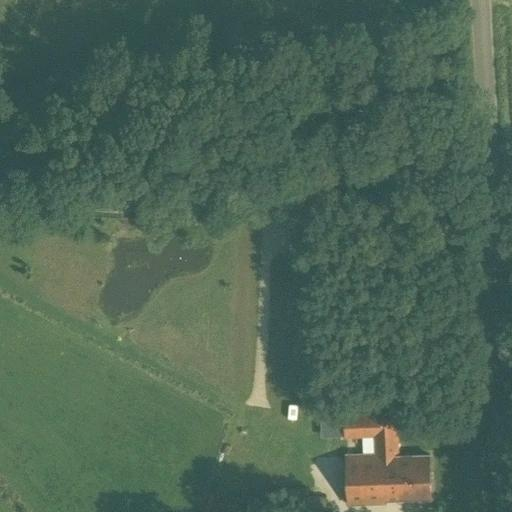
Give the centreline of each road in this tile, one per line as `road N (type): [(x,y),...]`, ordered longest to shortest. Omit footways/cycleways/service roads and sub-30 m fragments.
road 1 (track): [(496,245),(462,241),(382,191),(344,179),(205,205),(0,207)]
road 2 (unclassified): [(507,511),(482,0)]
